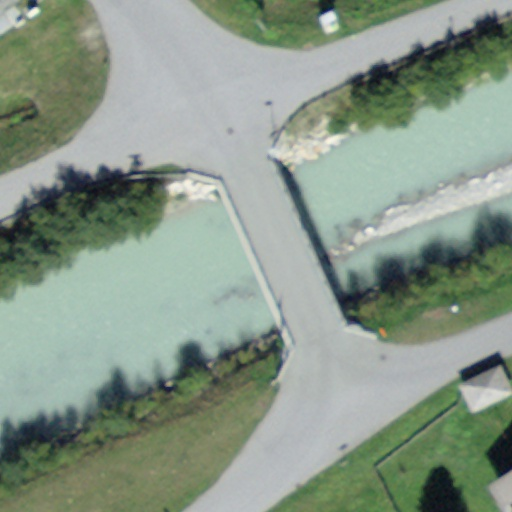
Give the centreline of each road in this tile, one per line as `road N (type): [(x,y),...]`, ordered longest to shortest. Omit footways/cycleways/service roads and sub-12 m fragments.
road 1 (residential): [(349,393),(210,98)]
road 2 (unclassified): [(478,0),(210,98)]
road 3 (unclassified): [(210,98),(0,195)]
road 4 (residential): [(349,393),(511,325)]
road 5 (residential): [(349,393),(223,511)]
road 6 (residential): [(210,98),(137,0)]
